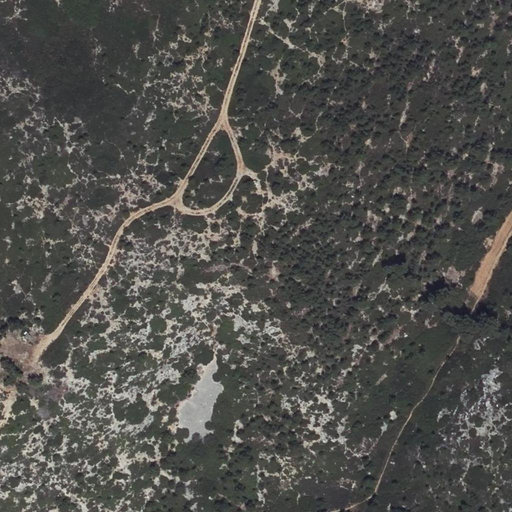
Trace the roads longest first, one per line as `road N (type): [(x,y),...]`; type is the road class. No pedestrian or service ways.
road 1 (track): [(258,0),(223,112),(181,194),(131,218),(98,277),(16,386)]
road 2 (track): [(511,234),(396,432),(370,497),(323,511)]
road 3 (track): [(223,112),(242,170),(236,186),(211,210),(189,211),(174,199)]
